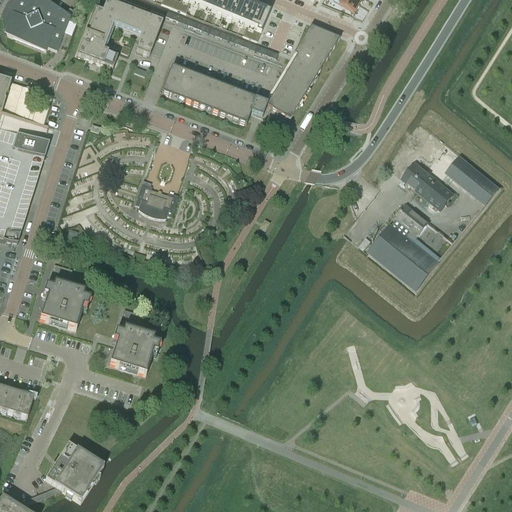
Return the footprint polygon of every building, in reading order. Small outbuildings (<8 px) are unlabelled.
[(21,0),(20,3),(13,0),(12,1),(11,2),(9,4),(7,6),(6,8),(5,10),(4,12),(3,15),(3,17),(2,20),(2,22),(3,24),(3,27),(4,29),(5,31),(3,37),(45,54),(47,50),(56,54),(70,20),(40,0),(21,0)] [(246,27),(242,38),(256,44),(269,13),(237,0),(162,0),(160,6),(185,16),(190,3),(246,27)] [(346,0),(342,0),(339,6),(354,16),(356,13),(356,12),(359,8),(346,0)] [(101,15),(93,12),(75,58),(111,72),(116,60),(104,55),(113,32),(139,42),(134,55),(147,60),(148,56),(149,57),(161,27),(160,27),(161,24),(148,19),(147,22),(142,20),(143,17),(106,2),(101,15)] [(175,23),(177,17),(165,13),(163,19),(175,23)] [(171,69),(161,95),(172,99),(173,96),(178,98),(177,101),(178,101),(179,98),(184,100),(183,104),(199,110),(200,106),(205,108),(204,112),(205,112),(206,108),(211,110),(210,114),(225,120),(227,116),(232,118),(231,122),(233,119),(238,121),(237,124),(245,128),(247,122),(250,115),(262,120),(269,109),(284,119),(288,113),(292,116),(298,108),(294,106),(297,101),(300,103),(305,95),(302,93),(305,89),(308,91),(313,83),(309,81),(312,77),(315,79),(320,71),(319,70),(321,66),(323,67),(336,45),(328,41),(330,37),(309,29),(293,56),(296,58),(266,106),(260,104),(255,101),(171,69)] [(122,47),(119,54),(127,57),(129,50),(122,47)] [(0,240),(17,246),(31,203),(34,193),(39,178),(40,174),(40,173),(41,170),(42,169),(44,161),(46,154),(49,145),(48,145),(43,143),(0,129),(0,117),(1,114),(43,128),(43,127),(44,126),(52,100),(52,98),(42,95),(10,85),(0,81),(0,240)] [(89,133),(98,136),(100,130),(91,127),(89,133)] [(485,207),(497,192),(459,160),(446,176),(485,207)] [(440,213),(452,198),(414,166),(401,182),(440,213)] [(141,187),(142,184),(134,208),(139,210),(138,213),(142,216),(147,219),(153,221),(159,222),(165,222),(166,219),(170,220),(177,199),(177,198),(177,199),(167,195),(166,198),(150,193),(151,190),(141,187)] [(397,222),(390,229),(405,241),(408,236),(415,242),(427,226),(406,208),(396,221),(397,222)] [(405,241),(390,229),(389,228),(368,255),(415,293),(436,267),(405,241)] [(74,245),(75,241),(77,235),(69,232),(65,242),(74,245)] [(366,240),(358,249),(363,253),(371,244),(366,240)] [(86,311),(89,302),(82,299),(84,295),(66,289),(71,272),(55,267),(53,267),(47,288),(45,288),(41,302),(45,303),(39,322),(75,333),(80,318),(82,309),(86,311)] [(114,351),(109,367),(145,378),(152,355),(156,356),(159,347),(152,345),(153,340),(136,335),(141,318),(123,312),(116,334),(115,333),(110,347),(114,349),(114,351)] [(0,412),(26,420),(33,399),(14,393),(14,391),(12,390),(11,393),(0,389),(0,412)] [(55,490),(12,508),(16,511),(60,493),(65,497),(64,498),(71,503),(72,501),(80,506),(93,485),(95,486),(99,480),(97,478),(103,470),(81,457),(82,455),(76,451),(75,453),(67,448),(54,469),(52,467),(48,474),(50,475),(44,483),(55,490)] [(18,511),(16,511),(12,508),(1,501),(0,502),(0,511),(18,511)]
